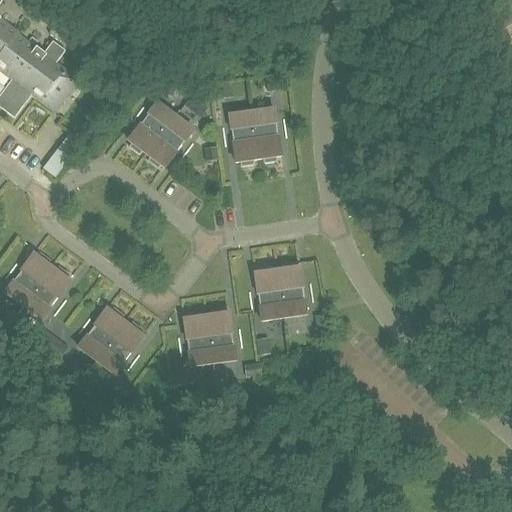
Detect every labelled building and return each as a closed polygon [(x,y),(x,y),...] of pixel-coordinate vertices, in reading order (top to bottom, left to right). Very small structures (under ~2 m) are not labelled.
[(0,0),(0,71),(12,81),(0,96),(0,108),(14,119),(32,96),(55,114),(79,82),(56,65),(66,52),(53,42),(44,54),(36,48),(36,49),(19,36),(20,34),(1,20),(2,19),(0,17),(0,5),(3,2),(0,0)] [(66,33),(55,25),(48,35),(59,43),(66,33)] [(186,77),(173,68),(161,85),(158,89),(171,98),(174,94),(180,86),(186,77)] [(280,92),(278,76),(265,79),(267,94),(280,92)] [(231,98),(228,83),(216,85),(217,96),(218,100),(231,98)] [(193,132),(157,104),(128,143),(132,146),(129,149),(139,157),(142,153),(151,160),(148,163),(158,171),(160,167),(165,170),(193,132)] [(276,163),(276,159),(281,158),(274,111),(229,117),(236,165),(241,164),(241,169),(253,167),(253,162),(263,161),(264,165),(276,163)] [(217,149),(204,151),(206,164),(218,162),(217,149)] [(63,170),(50,160),(43,170),(55,179),(63,170)] [(47,267),(50,263),(40,256),(38,259),(34,256),(5,294),(41,322),(70,283),(66,280),(69,277),(59,269),(56,273),(47,267)] [(272,273),(271,269),(259,271),(260,275),(255,276),(261,323),(306,317),(300,269),(295,270),(294,266),(282,267),(282,272),(272,273)] [(107,311),(78,349),(114,377),(143,338),(139,335),(142,332),(132,324),(129,328),(121,321),(123,318),(113,311),(111,314),(107,311)] [(189,321),(184,321),(191,369),(236,362),(229,315),(224,316),(223,311),(211,313),(212,317),(201,319),(200,315),(188,316),(189,321)] [(328,331),(326,316),(314,317),(316,333),(328,331)] [(56,340),(44,331),(36,341),(48,350),(56,340)] [(56,340),(48,350),(61,359),(68,349),(56,340)] [(268,340),(256,342),(259,357),(270,355),(268,340)] [(259,365),(244,367),(246,379),(254,378),(261,377),(259,365)] [(184,375),(168,378),(170,390),(186,388),(184,375)] [(116,401),(121,405),(129,395),(117,385),(109,396),(116,401)]
